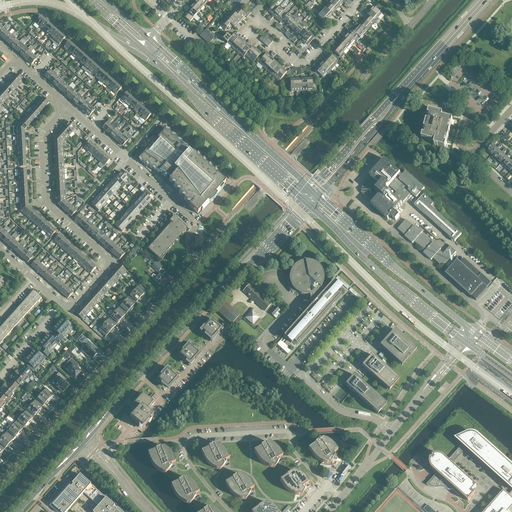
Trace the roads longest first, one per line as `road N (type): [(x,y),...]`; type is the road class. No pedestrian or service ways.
road 1 (residential): [(67,107),(42,133),(44,201),(112,263),(68,310),(0,249)]
road 2 (unclassified): [(0,479),(191,266)]
road 3 (residential): [(327,485),(289,433),(195,436),(185,453),(231,511)]
road 4 (unclassified): [(474,332),(488,315),(358,200),(358,183),(379,158)]
road 5 (secondary): [(310,189),(148,38)]
road 6 (secondary): [(141,47),(301,198)]
road 7 (tertiary): [(87,434),(231,274)]
road 8 (secondary): [(309,205),(465,343)]
road 9 (secondary): [(474,332),(317,196)]
road 10 (unclassified): [(340,497),(465,343)]
road 11 (residential): [(253,37),(245,29),(256,16),(284,41),(277,49),(306,62),(362,0)]
road 12 (residential): [(67,107),(172,200)]
road 13 (tertiary): [(317,196),(399,94)]
road 14 (tertiary): [(399,94),(310,189)]
road 15 (tertiary): [(399,94),(484,0)]
